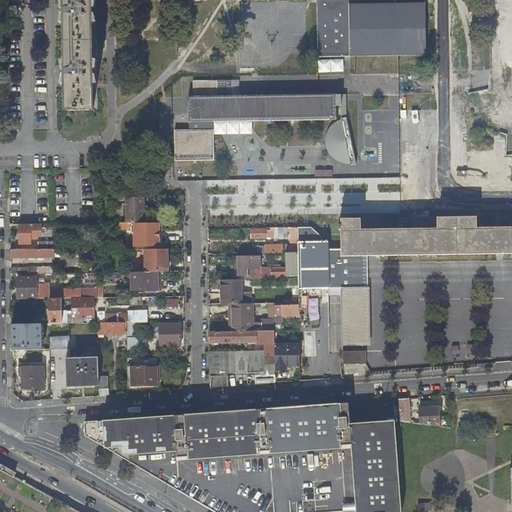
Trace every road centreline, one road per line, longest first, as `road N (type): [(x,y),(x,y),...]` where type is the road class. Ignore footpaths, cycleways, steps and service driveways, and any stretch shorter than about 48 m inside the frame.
road 1 (residential): [(511,200),(195,206)]
road 2 (residential): [(511,378),(199,402)]
road 3 (residential): [(155,207),(150,0)]
road 4 (residential): [(199,402),(0,410)]
road 5 (residential): [(195,206),(199,402)]
road 6 (primary): [(153,511),(0,427)]
road 7 (motorway): [(109,511),(0,447)]
